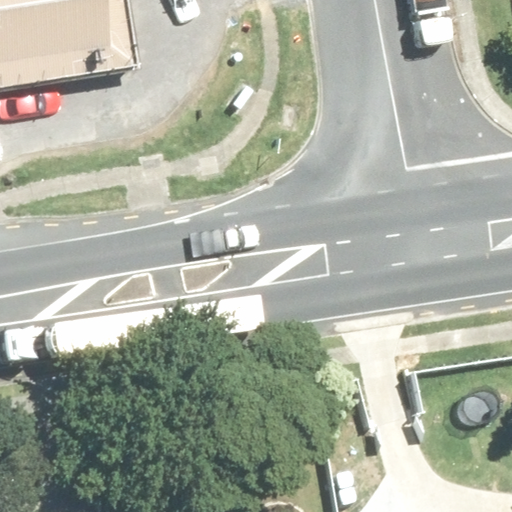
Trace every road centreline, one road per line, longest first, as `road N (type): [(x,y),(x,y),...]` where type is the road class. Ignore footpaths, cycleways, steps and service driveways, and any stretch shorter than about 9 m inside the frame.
road 1 (primary): [(418,252),(0,312)]
road 2 (residential): [(418,252),(373,0)]
